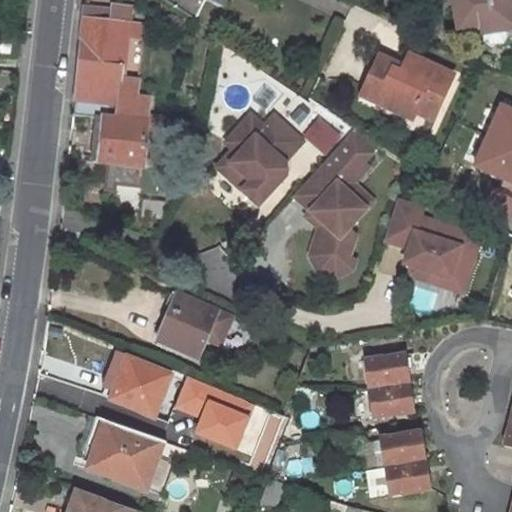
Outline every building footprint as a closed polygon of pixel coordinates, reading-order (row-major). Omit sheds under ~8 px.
[(167,0),(197,21),(208,2),(229,14),(237,0),(167,0)] [(474,31),(511,26),(511,0),(449,0),(453,27),(473,25),(474,31)] [(124,97),(134,8),(116,6),(116,11),(110,11),(109,20),(92,18),(87,17),(77,114),(107,118),(163,127),(164,120),(149,118),(151,101),(139,99),(124,97)] [(110,11),(93,8),(92,18),(109,20),(110,11)] [(436,123),(459,73),(411,51),(405,62),(381,51),(360,98),(415,123),(418,115),(436,123)] [(139,99),(142,80),(126,78),(124,97),(139,99)] [(511,108),(497,102),(468,167),(511,185),(511,108)] [(290,162),(308,141),(279,115),(269,127),(256,116),(231,144),(239,150),(231,159),(237,164),(229,174),(250,192),(258,183),(273,196),(293,173),(292,163),(290,162)] [(113,186),(156,192),(166,127),(163,127),(107,118),(101,163),(110,163),(106,189),(112,190),(113,186)] [(312,139),(325,152),(343,135),(330,122),(312,139)] [(359,128),(333,158),(301,195),(318,211),(334,225),(325,254),(331,265),(343,269),(354,263),(356,257),(363,234),(355,227),(373,207),(353,189),(360,182),(375,164),(369,159),(364,154),(376,140),(359,128)] [(383,144),(376,140),(364,154),(369,159),(383,144)] [(237,164),(231,159),(223,168),(229,174),(237,164)] [(373,207),(379,199),(360,182),(353,189),(373,207)] [(258,183),(250,192),(265,205),(273,196),(258,183)] [(511,217),(511,200),(492,187),(476,211),(504,230),(511,217)] [(471,227),(426,215),(428,205),(404,198),(391,239),(415,246),(423,248),(419,264),(417,268),(422,277),(454,286),(458,274),(475,278),(484,249),(466,244),(471,227)] [(334,225),(318,211),(313,216),(326,227),(318,255),(327,271),(343,277),(360,268),(363,259),(356,257),(354,263),(343,269),(331,265),(325,254),(334,225)] [(471,227),(466,244),(484,249),(486,241),(478,229),(471,227)] [(419,264),(423,248),(415,246),(410,262),(419,264)] [(458,274),(454,286),(471,291),(475,278),(458,274)] [(236,319),(222,312),(179,292),(167,319),(172,321),(164,339),(203,356),(211,338),(225,344),(236,319)] [(152,411),(168,371),(125,353),(110,393),(152,411)] [(422,414),(415,356),(372,361),(380,420),(422,414)] [(93,466),(153,487),(169,440),(111,418),(93,466)] [(432,493),(425,437),(382,442),(390,499),(432,493)] [(267,499),(280,503),(288,483),(275,478),(267,499)] [(77,484),(72,496),(86,502),(91,489),(77,484)] [(134,511),(137,507),(91,489),(86,502),(72,496),(65,511),(134,511)]
